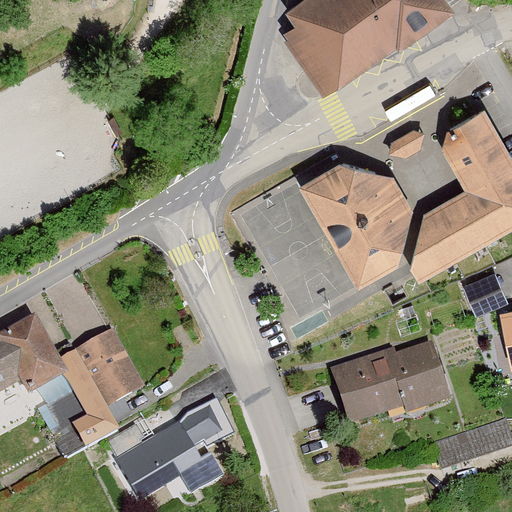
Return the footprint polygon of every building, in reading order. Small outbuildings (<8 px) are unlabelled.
[(454,6),(449,0),(299,0),(288,8),(301,26),(283,39),(323,93),(396,41),(399,45),(454,6)] [(511,224),(511,159),(483,107),(448,126),(443,147),(466,189),(424,212),(413,263),(420,276),(511,224)] [(396,154),(424,140),(417,125),(388,139),(396,154)] [(297,183),(354,282),(398,257),(410,206),(391,173),(338,159),(297,183)] [(503,283),(472,293),(477,309),(508,299),(503,283)] [(511,308),(502,310),(511,363),(511,308)] [(0,392),(22,381),(29,395),(65,376),(58,363),(35,318),(0,336),(0,392)] [(142,388),(112,331),(75,350),(77,354),(105,408),(142,388)] [(431,344),(394,356),(392,350),(331,370),(350,424),(404,406),(406,413),(449,398),(431,344)] [(56,438),(67,458),(118,432),(105,408),(77,354),(58,363),(65,376),(88,421),(56,438)] [(144,420),(109,442),(118,457),(154,436),(144,420)] [(435,445),(442,467),(511,445),(511,444),(505,423),(435,445)] [(200,461),(178,424),(119,460),(142,497),(182,473),(193,492),(221,475),(209,456),(200,461)]
